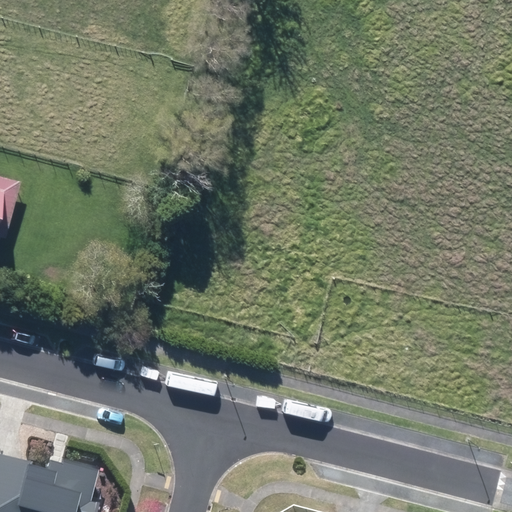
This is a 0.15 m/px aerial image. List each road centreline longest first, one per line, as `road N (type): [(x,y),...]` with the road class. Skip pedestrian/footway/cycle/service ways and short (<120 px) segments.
road 1 (residential): [(214,417),(511,487)]
road 2 (residential): [(0,360),(214,417)]
